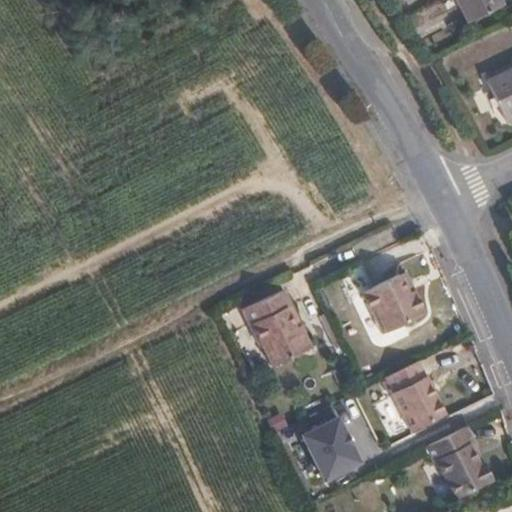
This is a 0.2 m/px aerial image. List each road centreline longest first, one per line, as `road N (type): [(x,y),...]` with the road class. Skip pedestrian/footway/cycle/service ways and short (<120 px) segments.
road 1 (track): [(0,396),(439,194)]
road 2 (residential): [(439,194),(316,0)]
road 3 (residential): [(511,356),(439,194)]
